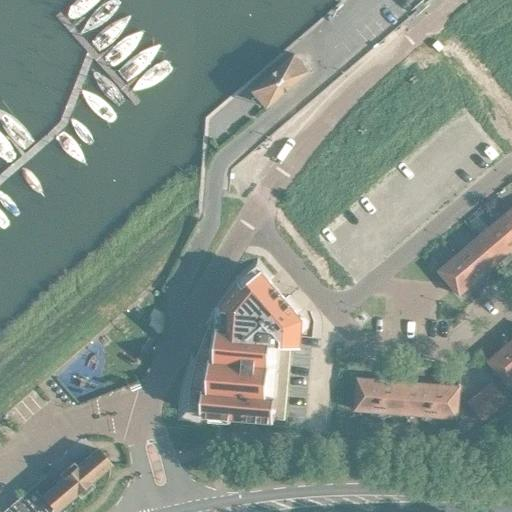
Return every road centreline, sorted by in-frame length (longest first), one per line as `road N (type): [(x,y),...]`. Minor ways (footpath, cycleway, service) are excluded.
road 1 (secondary): [(511,481),(317,477),(152,500)]
road 2 (unclassified): [(152,500),(139,418),(152,360),(248,203)]
road 3 (unclassified): [(248,203),(320,109),(439,0)]
road 4 (secondary): [(255,511),(386,497),(511,500)]
road 5 (residential): [(511,148),(331,300)]
road 6 (residential): [(331,300),(361,334),(457,340),(511,294)]
road 7 (residential): [(248,203),(331,300)]
